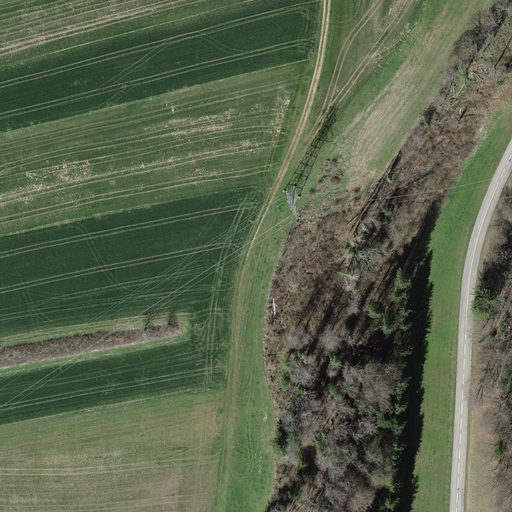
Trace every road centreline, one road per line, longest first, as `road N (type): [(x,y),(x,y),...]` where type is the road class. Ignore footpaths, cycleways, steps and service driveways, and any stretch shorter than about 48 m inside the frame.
road 1 (track): [(220,511),(239,276),(304,123),(327,0)]
road 2 (secondary): [(511,152),(482,221),(469,278),(455,511)]
